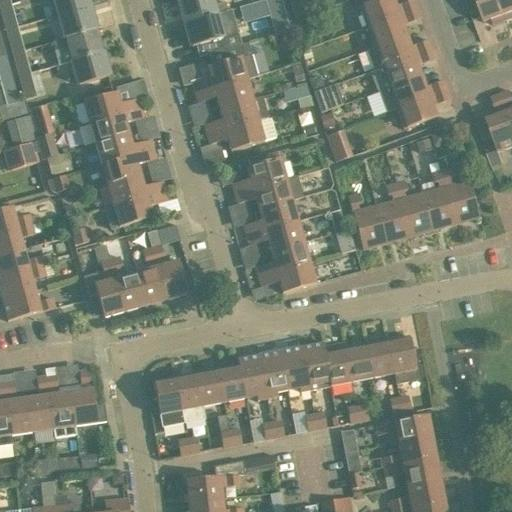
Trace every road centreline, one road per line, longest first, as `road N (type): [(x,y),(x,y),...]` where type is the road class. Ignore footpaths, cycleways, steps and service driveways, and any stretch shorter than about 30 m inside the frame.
road 1 (residential): [(240,329),(204,196),(190,200),(135,0)]
road 2 (residential): [(427,293),(470,511)]
road 3 (residential): [(160,469),(306,441),(318,503)]
road 4 (residential): [(427,293),(240,329)]
road 5 (residential): [(511,69),(458,88),(429,0)]
road 6 (residential): [(240,329),(119,352)]
road 7 (residential): [(119,352),(141,470)]
